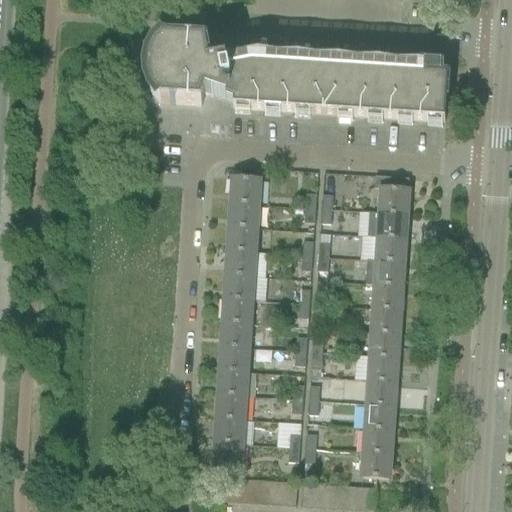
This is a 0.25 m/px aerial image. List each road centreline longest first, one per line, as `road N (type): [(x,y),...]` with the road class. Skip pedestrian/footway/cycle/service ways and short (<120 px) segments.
road 1 (residential): [(167,511),(197,157),(497,172)]
road 2 (tertiary): [(474,511),(497,172)]
road 3 (residential): [(506,33),(210,15),(210,0)]
road 4 (tertiary): [(497,172),(506,33)]
